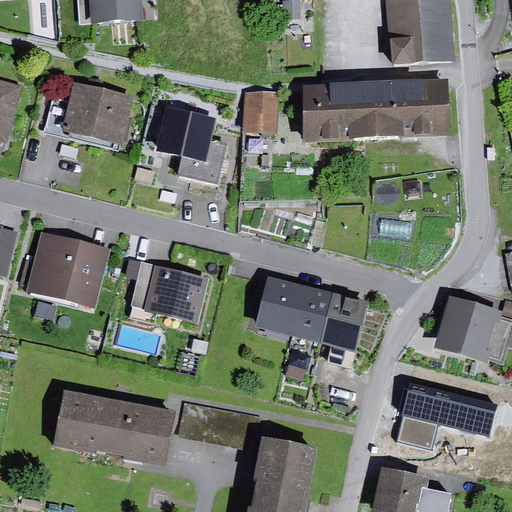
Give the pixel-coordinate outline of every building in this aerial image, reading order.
[(141,0),(89,0),(91,27),(143,23),(141,0)] [(450,0),(389,0),(387,0),(392,68),(456,62),(450,0)] [(23,87),(0,81),(0,142),(8,144),(23,87)] [(89,88),(73,84),(69,101),(52,97),(43,134),(103,148),(104,143),(121,147),(133,98),(99,90),(101,83),(96,82),(91,81),(89,88)] [(447,81),(302,87),(304,143),(451,138),(447,81)] [(278,95),(246,93),(243,135),(276,137),(278,95)] [(216,118),(166,107),(156,153),(183,159),(179,176),(217,184),(226,143),(211,140),(216,118)] [(62,146),(59,156),(76,160),(78,150),(62,146)] [(138,168),(134,180),(151,186),(155,173),(138,168)] [(19,232),(0,227),(0,278),(8,281),(19,232)] [(112,249),(42,232),(34,263),(26,261),(20,284),(29,287),(27,294),(96,311),(112,249)] [(209,280),(142,263),(127,319),(154,325),(157,313),(198,324),(209,280)] [(306,287),(267,278),(255,328),(265,330),(294,337),(306,287)] [(338,295),(306,287),(294,337),(327,344),(338,295)] [(369,303),(338,295),(327,344),(333,345),(329,362),(350,367),(353,355),(357,356),(369,303)] [(502,314),(450,299),(435,350),(488,365),(489,362),(503,366),(509,346),(511,347),(511,321),(501,319),(502,314)] [(511,303),(506,302),(503,317),(511,318),(511,303)] [(307,370),(290,365),(286,376),(304,381),(307,370)] [(511,398),(480,392),(479,397),(474,396),(470,413),(476,414),(471,438),(511,447),(511,398)] [(175,413),(65,393),(54,449),(164,469),(175,413)] [(260,417),(186,403),(179,438),(253,452),(260,417)] [(433,447),(436,434),(408,428),(405,442),(433,447)] [(320,449),(264,438),(255,481),(258,482),(253,509),(249,508),(248,511),(307,511),(309,507),(320,449)] [(429,479),(381,469),(372,511),(447,511),(451,496),(427,491),(429,479)]
